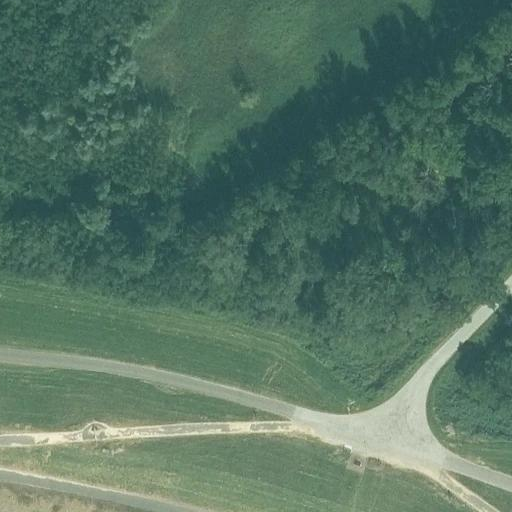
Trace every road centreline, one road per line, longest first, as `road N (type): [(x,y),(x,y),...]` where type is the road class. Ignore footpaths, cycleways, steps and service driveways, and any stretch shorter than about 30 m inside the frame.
road 1 (unclassified): [(370,434),(140,372),(0,356)]
road 2 (unclassified): [(511,287),(370,434)]
road 3 (unclassified): [(511,487),(370,434)]
